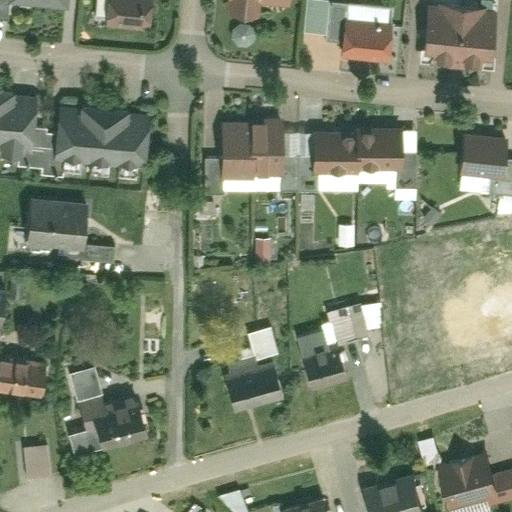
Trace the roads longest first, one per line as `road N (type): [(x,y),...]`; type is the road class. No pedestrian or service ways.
road 1 (residential): [(511,376),(171,479)]
road 2 (residential): [(511,101),(186,70)]
road 3 (residential): [(171,479),(175,213)]
road 4 (residential): [(186,70),(0,51)]
road 5 (residential): [(175,213),(186,70)]
